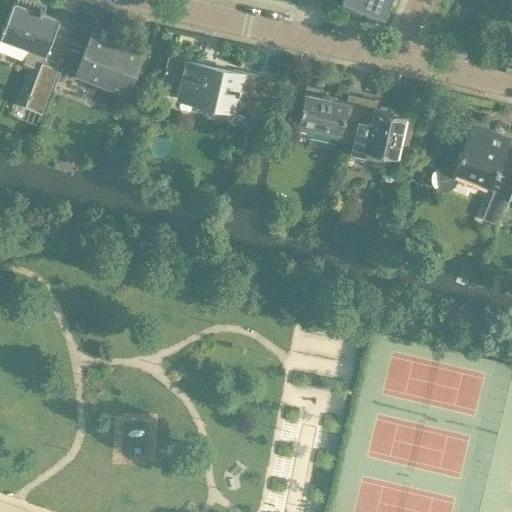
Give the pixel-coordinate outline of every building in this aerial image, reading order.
[(386,0),(352,0),(381,12),(386,0)] [(61,69),(62,66),(71,41),(51,34),(58,18),(39,11),(41,8),(38,6),(36,10),(12,1),(3,23),(1,22),(0,25),(0,26),(2,27),(0,31),(0,34),(29,46),(23,62),(51,73),(54,66),(61,69)] [(77,24),(71,41),(62,66),(74,71),(100,82),(100,81),(123,90),(121,95),(124,96),(141,50),(103,36),(104,32),(100,31),(98,36),(90,33),(92,30),(89,29),(88,32),(77,28),(78,25),(77,24)] [(205,64),(187,60),(187,62),(167,57),(159,93),(162,94),(168,70),(184,74),(178,100),(180,100),(181,98),(215,106),(214,109),(266,121),(276,78),(274,77),(274,79),(212,65),(213,63),(205,61),(205,64)] [(352,136),(361,96),(348,93),(346,101),(319,95),(321,87),(305,84),(294,131),(310,135),(312,127),(339,133),(337,141),(351,144),(352,144),(354,137),(352,136)] [(407,145),(413,116),(374,107),(375,100),(361,96),(352,136),(354,137),(352,144),(351,144),(349,152),(348,155),(381,163),(380,167),(395,170),(398,155),(396,155),(399,143),(407,145)] [(459,154),(456,161),(442,162),(440,163),(437,164),(435,165),(434,165),(433,167),(432,168),(431,169),(430,171),(430,172),(429,174),(429,175),(429,177),(429,178),(430,178),(431,181),(433,184),(437,185),(440,186),(444,186),(447,185),(453,171),(469,178),(467,182),(487,190),(487,189),(507,197),(505,200),(506,200),(508,197),(511,186),(511,171),(497,165),(509,138),(508,137),(507,139),(500,136),(501,134),(472,122),(462,147),(460,146),(457,153),(459,154)]
